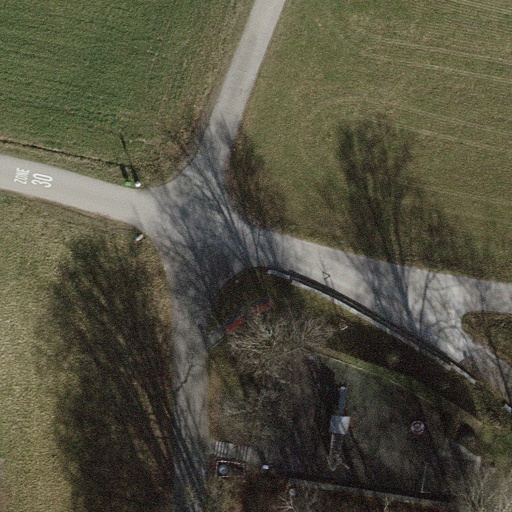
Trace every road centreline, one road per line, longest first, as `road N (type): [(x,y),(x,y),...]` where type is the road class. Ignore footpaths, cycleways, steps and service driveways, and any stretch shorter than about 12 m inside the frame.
road 1 (unclassified): [(190,222),(365,274),(511,300)]
road 2 (residential): [(190,511),(190,222)]
road 3 (track): [(277,0),(190,222)]
road 4 (residential): [(0,178),(190,222)]
road 5 (track): [(511,386),(365,274)]
